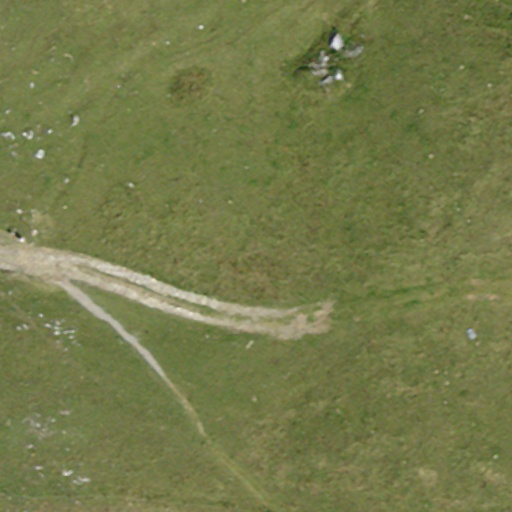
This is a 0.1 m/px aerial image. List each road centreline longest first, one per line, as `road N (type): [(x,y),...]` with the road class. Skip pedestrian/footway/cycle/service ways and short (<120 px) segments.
road 1 (track): [(511,294),(232,320),(0,249)]
road 2 (track): [(0,242),(121,92),(258,0)]
